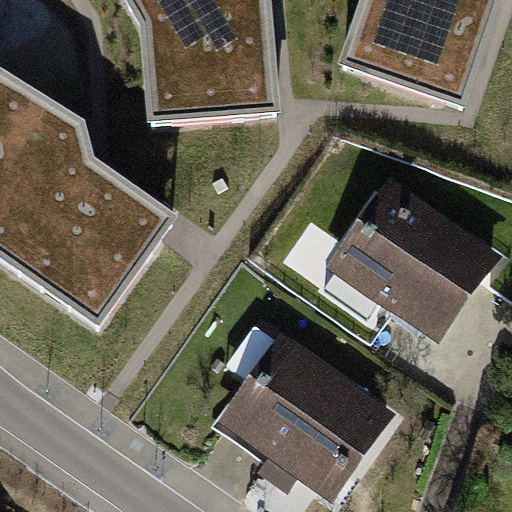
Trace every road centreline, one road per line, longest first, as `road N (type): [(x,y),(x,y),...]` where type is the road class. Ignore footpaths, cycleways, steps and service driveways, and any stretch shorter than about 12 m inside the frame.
road 1 (residential): [(162,511),(0,398)]
road 2 (unknown): [(457,511),(511,354)]
